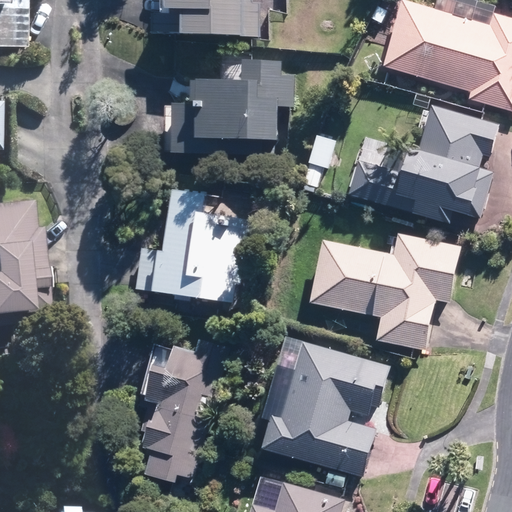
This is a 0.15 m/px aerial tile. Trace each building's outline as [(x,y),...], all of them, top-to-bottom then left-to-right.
[(0,0),(0,49),(19,50),(21,0),(0,0)] [(169,0),(170,17),(185,17),(185,41),(247,41),(247,39),(263,39),(263,6),(257,6),(256,0),(169,0)] [(491,27),(404,2),(385,69),(471,94),(469,101),(511,113),(511,20),(508,19),(509,15),(500,12),(499,16),(494,15),(491,27)] [(175,131),(175,157),(234,158),(233,145),(281,145),(281,109),(294,109),(295,77),(283,77),(283,64),(245,63),(244,86),(211,86),(211,85),(193,85),(193,103),(199,103),(199,107),(176,107),(176,131),(175,131)] [(492,159),(501,127),(433,108),(421,153),(412,150),(404,177),(360,164),(351,198),(392,209),(396,199),(418,204),(414,217),(452,228),(455,216),(471,220),(472,218),(482,220),(495,173),(481,169),(485,157),(492,159)] [(306,185),(319,189),(325,168),(312,165),(306,185)] [(155,295),(238,306),(248,221),(207,218),(209,198),(175,193),(167,255),(162,255),(162,252),(144,250),(138,292),(155,294),(155,295)] [(30,200),(0,204),(0,322),(48,317),(37,228),(33,228),(30,200)] [(451,304),(463,249),(400,235),(395,257),(325,243),(312,306),(382,320),(378,342),(427,352),(437,301),(451,304)] [(197,480),(235,349),(203,339),(198,355),(177,349),(171,373),(158,370),(147,409),(150,409),(143,432),(151,434),(146,451),(155,454),(148,478),(179,486),(180,479),(197,480)] [(381,409),(392,367),(289,340),(267,423),(272,424),(265,452),(365,478),(378,430),(350,423),(353,414),(371,418),(374,407),(381,409)] [(343,511),(347,501),(264,478),(253,511),(343,511)]
